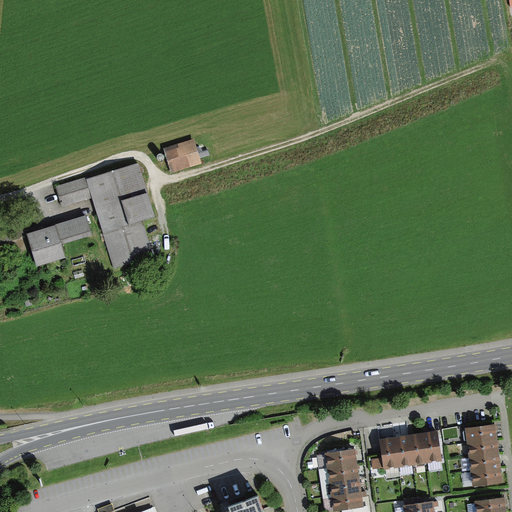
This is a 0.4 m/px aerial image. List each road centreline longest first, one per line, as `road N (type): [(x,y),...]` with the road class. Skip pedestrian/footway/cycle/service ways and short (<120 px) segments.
road 1 (secondary): [(0,448),(141,414),(511,355)]
road 2 (track): [(40,186),(119,157),(137,156),(166,178),(183,174),(308,138),(490,64)]
road 3 (residential): [(296,511),(288,474),(296,443),(323,423),(500,394)]
